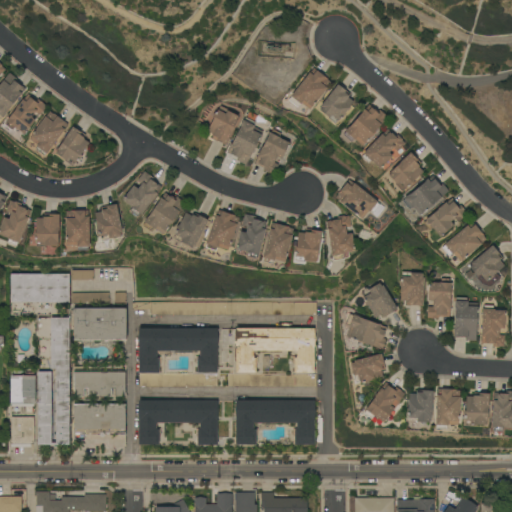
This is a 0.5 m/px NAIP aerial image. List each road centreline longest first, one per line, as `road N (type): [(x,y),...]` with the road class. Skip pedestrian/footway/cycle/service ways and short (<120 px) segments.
road 1 (tertiary): [(0,472),(511,470)]
road 2 (residential): [(0,35),(76,97),(208,179),(277,198),(306,194)]
road 3 (residential): [(511,213),(487,197),(334,38)]
road 4 (residential): [(0,168),(26,183),(75,189),(116,172),(140,140)]
